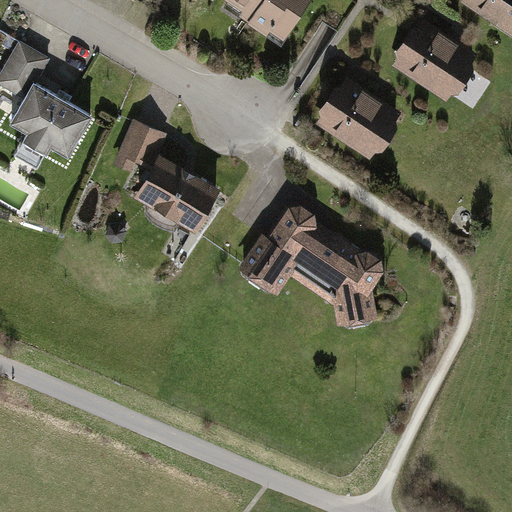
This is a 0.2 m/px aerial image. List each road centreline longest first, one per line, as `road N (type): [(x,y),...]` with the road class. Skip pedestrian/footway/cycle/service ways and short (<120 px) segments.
road 1 (track): [(375,511),(465,312),(462,283),(449,257),(265,134)]
road 2 (track): [(0,366),(356,511)]
road 3 (residential): [(57,0),(265,134)]
